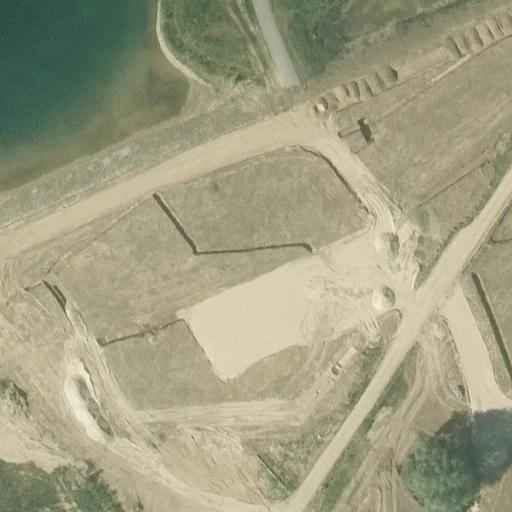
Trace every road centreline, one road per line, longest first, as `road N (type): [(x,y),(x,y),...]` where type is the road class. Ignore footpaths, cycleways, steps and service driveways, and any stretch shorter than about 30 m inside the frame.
road 1 (unknown): [(511,183),(444,286),(490,422),(494,490),(479,511)]
road 2 (unknown): [(444,286),(373,273),(207,344)]
